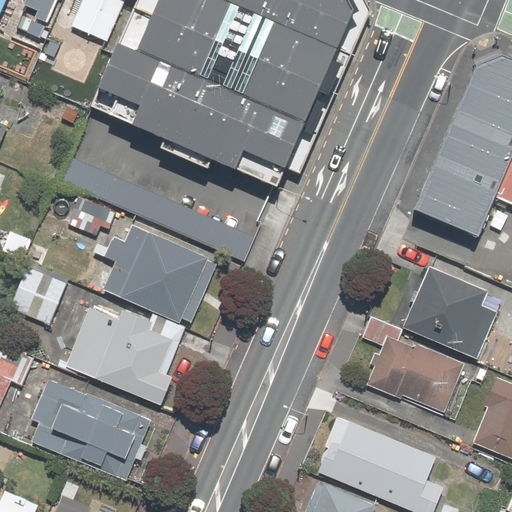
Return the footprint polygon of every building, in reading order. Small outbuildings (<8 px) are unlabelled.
[(0,0),(0,25),(40,45),(62,0),(0,0)] [(337,0),(131,0),(129,5),(86,104),(258,180),(337,0)] [(511,163),(511,56),(486,46),(415,211),(479,239),(497,198),(511,163)] [(511,163),(497,198),(511,204),(511,163)] [(111,212),(76,196),(61,227),(96,244),(111,212)] [(209,263),(129,226),(121,243),(111,239),(101,260),(117,267),(104,294),(178,329),(209,263)] [(32,241),(6,229),(0,241),(0,255),(21,265),(32,241)] [(67,288),(25,267),(4,307),(47,328),(67,288)] [(483,297),(476,294),(423,271),(397,332),(465,362),(474,365),(485,339),(496,315),(479,308),(483,297)] [(87,309),(61,368),(154,410),(168,380),(158,375),(175,336),(120,311),(116,321),(87,309)] [(441,419),(465,362),(397,332),(365,318),(355,343),(370,349),(356,382),(441,419)] [(31,362),(0,349),(0,429),(2,430),(31,362)] [(511,384),(495,377),(465,447),(511,467),(511,384)] [(145,423),(44,380),(19,439),(119,482),(145,423)] [(336,411),(309,473),(316,477),(376,502),(398,511),(436,511),(448,485),(426,476),(436,454),(336,411)] [(371,511),(376,502),(316,477),(301,511),(296,511),(294,511),(293,511),(371,511)] [(0,511),(36,511),(39,505),(0,488),(0,511)] [(503,511),(511,511),(511,488),(502,511),(503,511)] [(84,511),(62,511),(52,507),(49,511),(115,511),(117,508),(91,497),(84,511)]
